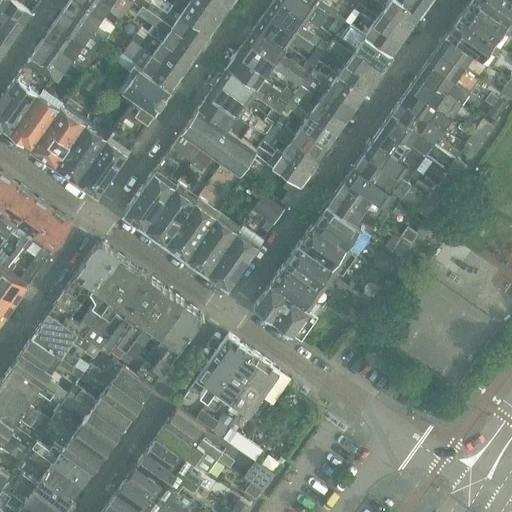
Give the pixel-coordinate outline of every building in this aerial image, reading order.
[(0,8),(0,41),(7,47),(32,12),(15,0),(0,0),(0,1),(0,7),(1,8),(0,8)] [(69,0),(63,9),(93,30),(102,16),(79,0),(69,0)] [(107,9),(121,19),(125,12),(107,0),(79,0),(102,16),(107,9)] [(107,0),(125,12),(133,0),(107,0)] [(176,0),(172,6),(211,33),(221,19),(193,0),(176,0)] [(193,0),(221,19),(230,5),(222,0),(193,0)] [(273,0),(266,10),(310,40),(313,37),(315,33),(311,30),(301,23),(306,17),(281,0),(273,0)] [(281,0),(306,17),(319,26),(326,17),(327,17),(330,13),(311,0),(281,0)] [(311,0),(330,13),(335,16),(338,10),(323,0),(311,0)] [(372,20),(402,41),(411,28),(370,0),(360,0),(359,2),(366,7),(376,14),(372,20)] [(370,0),(411,28),(421,15),(399,0),(386,0),(385,2),(383,0),(370,0)] [(399,0),(421,15),(431,0),(399,0)] [(470,0),(459,16),(495,41),(501,32),(506,35),(511,26),(507,23),(474,0),(470,0)] [(511,0),(474,0),(507,23),(511,16),(511,0)] [(147,9),(201,47),(211,33),(172,6),(168,12),(152,2),(147,9)] [(152,33),(191,61),(201,47),(147,9),(142,5),(137,13),(157,26),(152,33)] [(54,22),(83,43),(93,30),(63,9),(54,22)] [(290,39),(308,52),(314,43),(310,40),(266,10),(256,24),(286,44),(290,39)] [(477,56),(482,59),(488,50),(493,53),(500,44),(495,41),(459,16),(447,33),(477,56)] [(363,34),(393,54),(402,41),(372,20),(363,34)] [(45,36),(74,56),(83,43),(54,22),(45,36)] [(256,24),(247,38),(305,79),(309,73),(313,67),(315,64),(307,59),(302,66),(291,57),(290,59),(281,52),(286,44),(256,24)] [(351,45),(383,68),(393,54),(363,34),(350,24),(340,38),(351,45)] [(131,40),(181,75),(191,61),(152,33),(141,26),(131,40)] [(437,46),(481,77),(489,64),(482,59),(477,56),(447,33),(446,33),(437,46)] [(49,75),(57,80),(74,56),(45,36),(32,53),(47,63),(42,70),(49,75)] [(281,72),(300,86),(305,79),(247,38),(237,51),(267,72),(271,66),(281,73),(281,72)] [(345,60),(374,81),(383,68),(351,45),(348,48),(333,38),(326,47),(345,60)] [(121,53),(172,89),(181,75),(131,40),(121,53)] [(428,59),(477,94),(480,90),(475,86),(481,77),(437,46),(428,59)] [(118,86),(132,96),(155,112),(172,89),(121,53),(119,51),(114,58),(129,70),(118,86)] [(227,65),(285,106),(290,99),(295,92),(286,86),(281,92),(262,79),(267,72),(237,51),(227,65)] [(28,60),(42,70),(47,63),(32,53),(28,60)] [(419,73),(462,103),(468,95),(474,99),(477,94),(428,59),(419,73)] [(0,123),(9,130),(42,84),(49,75),(42,70),(28,60),(0,98),(0,123)] [(345,60),(336,72),(365,94),(374,81),(345,60)] [(267,115),(276,121),(281,112),(285,106),(227,65),(217,79),(247,100),(252,93),(273,107),(267,115)] [(313,67),(309,73),(356,107),(365,94),(336,72),(331,69),(326,76),(313,67)] [(318,99),(347,120),(356,107),(309,73),(305,79),(300,86),(299,86),(312,95),(318,99)] [(410,86),(453,116),(462,103),(419,73),(410,86)] [(250,124),(266,134),(272,125),(276,121),(267,115),(263,121),(242,107),(247,100),(217,79),(207,93),(250,124)] [(511,98),(511,97),(511,80),(510,79),(501,91),(511,98)] [(9,130),(31,146),(64,100),(42,84),(9,130)] [(293,96),(290,99),(338,133),(347,120),(318,99),(311,109),(309,106),(306,103),(312,95),(299,86),(295,92),(293,96)] [(400,99),(444,129),(453,116),(410,86),(400,99)] [(198,107),(241,138),(250,124),(207,93),(198,107)] [(76,178),(95,191),(100,190),(155,112),(132,96),(108,131),(76,178)] [(285,106),(281,112),(287,117),(292,110),(303,118),(299,125),(329,146),(338,133),(290,99),(285,106)] [(391,112),(435,143),(444,129),(400,99),(391,112)] [(31,146),(56,163),(88,117),(64,100),(31,146)] [(221,158),(237,170),(253,147),(241,138),(198,107),(182,130),(203,145),(212,152),(221,158)] [(276,121),(272,125),(282,133),(289,138),(319,159),(329,146),(299,125),(294,131),(293,128),(288,125),(292,120),(287,117),(281,112),(276,121)] [(382,125),(426,156),(435,143),(391,112),(382,125)] [(56,163),(76,178),(108,131),(88,117),(56,163)] [(474,131),(484,138),(492,125),(482,118),(474,131)] [(282,152),(310,172),(319,159),(289,138),(272,125),(266,134),(262,139),(272,146),(277,138),(284,143),(289,143),(282,152)] [(373,138),(416,169),(426,156),(382,125),(373,138)] [(180,152),(192,160),(196,155),(203,145),(182,130),(166,153),(175,160),(180,152)] [(465,143),(475,150),(484,138),(474,131),(465,143)] [(364,151),(407,182),(416,169),(373,138),(364,151)] [(460,152),(468,157),(473,150),(465,144),(460,152)] [(196,155),(202,160),(207,158),(212,152),(203,145),(196,155)] [(254,152),(301,185),(310,172),(282,152),(281,153),(276,149),(272,155),(258,146),(254,152)] [(397,187),(405,193),(411,184),(407,182),(364,151),(354,165),(393,192),(397,187)] [(127,214),(145,227),(175,185),(169,181),(181,164),(175,160),(166,153),(126,209),(127,214)] [(448,171),(456,177),(465,164),(456,157),(446,170),(448,171)] [(385,204),(391,209),(400,196),(393,192),(354,165),(346,177),(385,204)] [(0,210),(18,184),(11,179),(12,177),(3,170),(1,172),(0,171),(0,210)] [(438,184),(447,190),(456,177),(448,171),(438,184)] [(336,190),(375,218),(385,204),(346,177),(336,190)] [(0,234),(7,240),(12,232),(36,197),(29,192),(30,190),(21,183),(19,185),(18,184),(0,210),(0,229),(0,230),(0,234)] [(440,201),(447,190),(437,183),(430,193),(440,201)] [(145,227),(165,242),(195,200),(175,185),(145,227)] [(256,196),(260,191),(254,187),(250,192),(256,196)] [(358,226),(366,231),(375,218),(336,190),(326,204),(358,226)] [(252,208),(273,224),(284,208),(263,193),(252,208)] [(4,266),(10,270),(25,249),(54,209),(47,204),(48,203),(39,196),(37,197),(36,197),(12,232),(20,239),(16,246),(18,247),(4,266)] [(165,242),(186,257),(216,214),(195,200),(165,242)] [(345,246),(353,252),(359,242),(351,236),(358,226),(326,204),(313,223),(345,246)] [(20,277),(29,283),(72,222),(65,217),(66,216),(56,209),(55,210),(54,209),(25,249),(35,255),(20,277)] [(186,257),(207,271),(237,229),(216,214),(186,257)] [(332,265),(340,271),(346,262),(353,252),(345,246),(313,223),(299,242),(332,265)] [(401,237),(410,243),(418,231),(408,224),(400,236),(401,237)] [(207,271),(228,287),(258,244),(237,229),(207,271)] [(392,250),(401,256),(410,243),(401,237),(392,250)] [(71,317),(91,289),(117,252),(102,241),(96,242),(48,311),(66,324),(71,317)] [(317,285),(326,291),(330,285),(322,279),(332,265),(299,242),(285,262),(317,285)] [(385,249),(374,262),(387,272),(397,259),(385,249)] [(83,336),(92,323),(134,264),(117,252),(91,289),(99,295),(84,317),(80,324),(71,317),(66,324),(83,336)] [(270,282),(311,311),(316,305),(308,299),(317,285),(285,262),(270,282)] [(92,323),(102,329),(117,308),(124,313),(151,277),(134,264),(92,323)] [(0,293),(14,304),(27,286),(0,267),(0,293)] [(118,342),(126,348),(168,289),(151,277),(124,313),(133,320),(118,342)] [(254,305),(301,339),(318,316),(311,311),(270,282),(254,305)] [(126,348),(135,354),(151,332),(158,338),(185,301),(168,289),(126,348)] [(0,319),(2,321),(14,304),(0,293),(0,319)] [(136,369),(154,383),(201,317),(200,312),(185,301),(158,338),(136,369)] [(78,346),(94,357),(101,349),(83,336),(66,324),(48,311),(42,321),(78,346)] [(32,335),(84,372),(88,366),(78,359),(80,357),(74,352),(78,346),(42,321),(32,335)] [(199,393),(208,399),(246,345),(229,333),(198,375),(207,382),(199,393)] [(58,363),(79,378),(80,377),(84,372),(32,335),(23,349),(53,370),(58,363)] [(208,399),(225,411),(263,357),(246,345),(208,399)] [(54,391),(66,400),(70,394),(47,378),(53,370),(23,349),(13,362),(54,391)] [(225,411),(242,423),(280,369),(263,357),(225,411)] [(103,372),(142,400),(152,386),(113,358),(103,372)] [(36,391),(49,399),(54,391),(13,362),(3,376),(32,396),(36,391)] [(102,393),(132,414),(142,400),(103,372),(90,363),(88,366),(84,372),(80,377),(87,382),(94,372),(100,376),(98,379),(108,386),(102,393)] [(0,380),(0,394),(46,427),(47,425),(51,420),(27,403),(32,396),(3,376),(0,380)] [(396,396),(402,388),(393,382),(388,391),(396,396)] [(71,391),(122,427),(132,414),(102,393),(98,400),(76,384),(71,391)] [(83,420),(113,441),(122,427),(71,391),(70,394),(66,400),(62,405),(68,409),(73,402),(79,406),(88,413),(83,420)] [(18,417),(41,434),(46,427),(0,394),(0,414),(13,424),(18,417)] [(52,419),(102,455),(113,441),(83,420),(78,428),(69,421),(62,417),(68,409),(62,405),(52,419)] [(166,422),(217,458),(222,452),(201,436),(206,428),(176,407),(166,422)] [(0,435),(16,447),(16,446),(21,440),(9,431),(13,424),(0,414),(0,435)] [(204,423),(213,429),(217,423),(208,416),(204,423)] [(253,440),(220,418),(217,423),(213,429),(245,452),(253,440)] [(63,448),(92,469),(102,455),(52,419),(51,420),(47,425),(69,441),(63,448)] [(156,437),(196,464),(208,472),(217,458),(166,422),(156,437)] [(0,444),(22,460),(27,454),(16,446),(16,447),(0,435),(0,444)] [(146,450),(198,486),(203,479),(191,470),(196,464),(156,437),(146,450)] [(38,451),(82,483),(92,469),(63,448),(58,455),(37,440),(32,447),(38,451)] [(256,460),(264,448),(253,440),(245,452),(256,460)] [(198,486),(146,450),(137,463),(178,492),(183,485),(194,493),(198,486)] [(43,476),(72,497),(82,483),(38,451),(36,454),(42,459),(40,462),(49,469),(43,476)] [(126,477),(176,511),(179,511),(183,507),(173,499),(178,492),(137,463),(126,477)] [(271,478),(252,464),(244,476),(263,489),(271,478)] [(0,476),(7,482),(12,475),(0,466),(0,476)] [(12,475),(62,511),(72,497),(43,476),(39,482),(18,467),(12,475)] [(24,504),(35,511),(61,511),(62,511),(12,475),(7,482),(2,489),(8,493),(14,485),(29,496),(24,504)] [(176,511),(126,477),(116,491),(146,511),(176,511)] [(0,507),(6,511),(35,511),(24,504),(23,503),(18,509),(4,499),(8,493),(2,489),(1,489),(0,490),(0,507)] [(106,504),(117,511),(146,511),(116,491),(106,504)] [(232,509),(235,511),(246,511),(250,507),(240,499),(232,509)]
